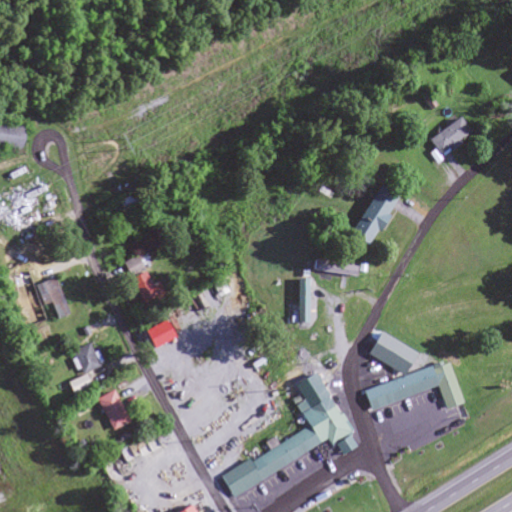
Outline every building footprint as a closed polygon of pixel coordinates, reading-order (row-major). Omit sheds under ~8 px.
[(431,144),(443,160),(474,136),(462,120),(431,144)] [(0,123),(22,126),(20,146),(0,144),(0,123)] [(356,238),(377,248),(401,198),(380,188),(356,238)] [(145,200),(138,190),(118,204),(125,213),(145,200)] [(124,264),(140,307),(165,298),(160,285),(151,288),(140,258),(124,264)] [(298,318),(297,277),(308,277),(309,318),(298,318)] [(43,309),(51,305),(57,322),(71,317),(57,281),(35,289),(43,309)] [(291,331),(301,335),(315,301),(305,297),(291,331)] [(97,361),(80,369),(70,350),(87,341),(97,361)] [(158,362),(178,373),(188,356),(167,345),(158,362)] [(405,354),(431,365),(434,357),(408,347),(405,354)] [(430,364),(437,387),(370,409),(362,386),(430,364)] [(68,381),(85,372),(91,384),(74,393),(68,381)] [(112,389),(129,419),(113,428),(96,398),(112,389)] [(359,452),(328,389),(306,400),(312,411),(304,415),(312,431),(271,450),(272,453),(222,478),(231,497),(333,447),(334,449),(340,446),(346,458),(359,452)]
